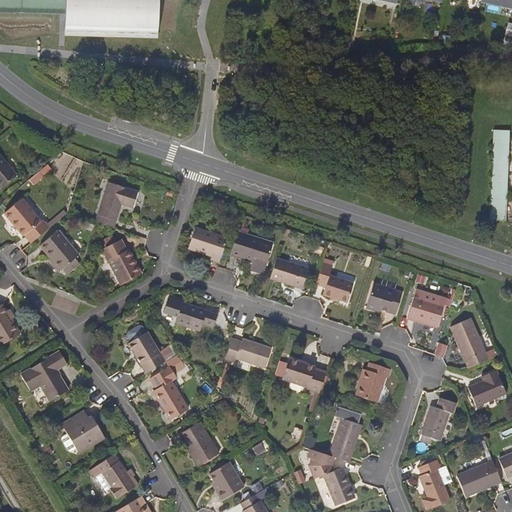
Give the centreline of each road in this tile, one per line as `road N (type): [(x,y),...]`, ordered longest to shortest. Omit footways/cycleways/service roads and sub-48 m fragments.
road 1 (residential): [(160,274),(403,353),(419,379),(388,473),(404,511)]
road 2 (unclassified): [(199,162),(511,265)]
road 3 (unclassified): [(0,74),(62,115),(199,162)]
road 4 (residential): [(187,511),(145,441),(60,336)]
